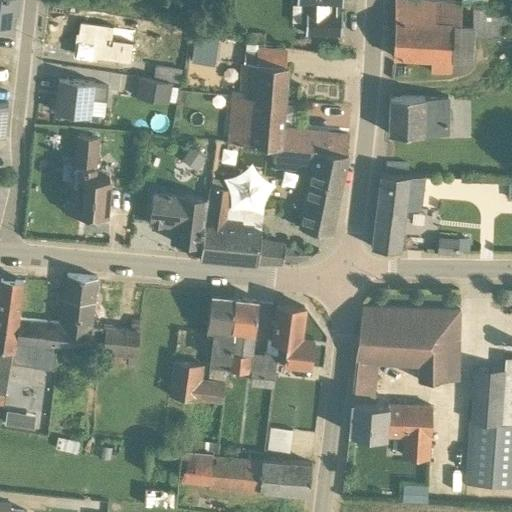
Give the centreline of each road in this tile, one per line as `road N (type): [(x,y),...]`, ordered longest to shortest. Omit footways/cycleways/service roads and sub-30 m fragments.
road 1 (residential): [(351,273),(302,282),(6,256)]
road 2 (residential): [(351,273),(374,0)]
road 3 (residential): [(6,256),(31,0)]
road 4 (residential): [(321,511),(351,273)]
road 5 (residential): [(511,274),(351,273)]
